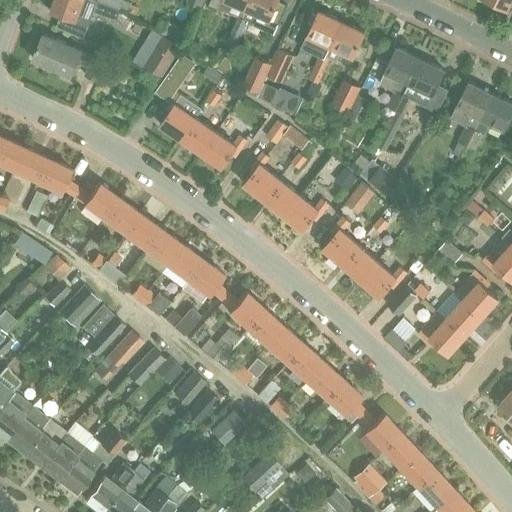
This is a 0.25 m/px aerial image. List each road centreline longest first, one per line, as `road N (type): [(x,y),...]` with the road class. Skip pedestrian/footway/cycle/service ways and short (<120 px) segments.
road 1 (residential): [(435,422),(318,303),(211,215),(92,131),(0,86)]
road 2 (residential): [(511,54),(389,0)]
